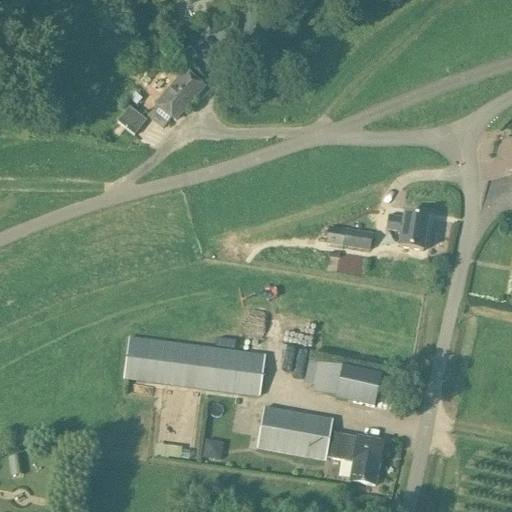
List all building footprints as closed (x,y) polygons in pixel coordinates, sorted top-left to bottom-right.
[(204,88),(184,72),(147,117),(163,130),(172,119),(175,122),(204,88)] [(129,108),(117,123),(134,137),(146,122),(129,108)] [(428,219),(404,215),(403,219),(388,217),(386,230),(401,233),(398,248),(423,252),(428,219)] [(372,234),(329,227),(326,245),(370,252),(372,234)] [(265,357),(128,339),(123,380),(260,399),(265,357)] [(303,355),(298,378),(306,380),(311,356),(303,355)] [(322,364),(315,393),(335,397),(335,400),(374,408),(381,377),(322,364)] [(293,410),(277,407),(277,411),(264,408),(256,450),(325,463),(326,457),(336,458),(336,460),(354,463),(350,483),(375,487),(383,443),(330,434),(333,421),(292,413),(293,410)] [(182,452),(181,460),(189,461),(190,454),(182,452)] [(8,460),(11,478),(23,476),(19,457),(8,460)]
